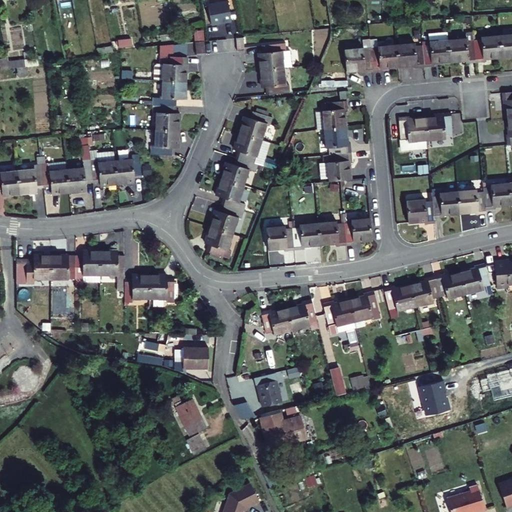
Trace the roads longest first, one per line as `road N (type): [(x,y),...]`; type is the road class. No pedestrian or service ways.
road 1 (residential): [(511,82),(403,90),(379,106),(389,262)]
road 2 (residential): [(227,283),(389,262)]
road 3 (residential): [(0,226),(142,219)]
road 4 (residential): [(389,262),(511,232)]
road 5 (residential): [(184,187),(213,122),(220,69)]
